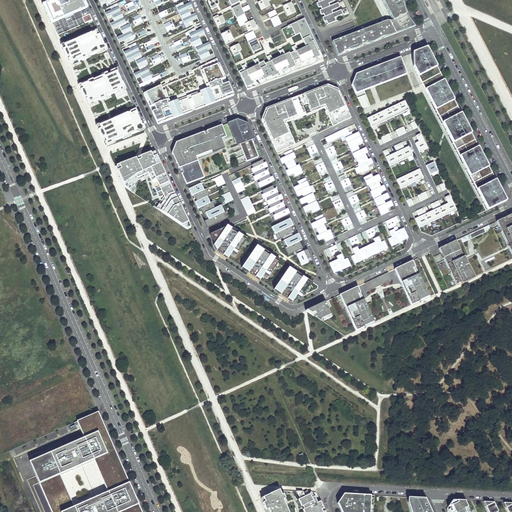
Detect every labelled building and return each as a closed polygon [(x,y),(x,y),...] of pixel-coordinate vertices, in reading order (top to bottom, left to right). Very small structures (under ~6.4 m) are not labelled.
[(57,0),(53,0),(45,4),(54,23),(66,18),(74,14),(86,9),(81,0),(63,0),(59,2),(57,0)] [(219,4),(217,0),(211,0),(208,2),(212,10),(217,7),(216,5),(219,4)] [(270,6),(267,0),(263,0),(259,2),(258,3),(261,10),(270,6)] [(329,6),(327,2),(333,0),(323,0),(318,2),(316,3),(318,7),(320,6),(321,9),(329,6)] [(379,0),(392,21),(387,21),(378,24),(360,31),(342,38),(332,42),(338,56),(347,51),(356,49),(365,44),(374,42),(383,37),(392,36),(397,33),(415,27),(407,17),(406,17),(402,7),(403,7),(403,6),(401,5),(397,0),(379,0)] [(188,9),(193,7),(190,3),(184,5),(183,2),(176,6),(179,13),(188,9)] [(296,12),(291,2),(283,7),(285,11),(287,16),(296,12)] [(321,9),(319,10),(321,14),(323,13),(324,16),(332,13),(330,10),(339,6),(339,5),(337,2),(329,6),(321,9)] [(121,11),(117,3),(110,7),(112,10),(105,13),(107,17),(112,15),(121,11)] [(45,4),(43,5),(51,24),(54,23),(45,4)] [(240,5),(232,9),(243,33),(256,27),(253,20),(248,22),(243,12),(250,9),(248,5),(241,8),(240,5)] [(188,9),(179,13),(182,20),(191,15),(188,9)] [(335,20),(334,17),(342,14),(342,13),(340,9),(332,13),(324,16),(322,17),(324,21),(326,20),(327,24),(335,20)] [(112,15),(115,21),(124,17),(121,11),(112,15)] [(198,18),(195,13),(191,15),(182,20),(186,27),(193,24),(192,21),(198,18)] [(92,21),(89,15),(82,19),(84,25),(92,21)] [(218,16),(213,18),(217,27),(225,23),(222,16),(218,18),(218,16)] [(277,16),(270,19),(274,27),(281,24),(277,16)] [(115,21),(110,23),(112,28),(119,25),(120,28),(127,25),(124,17),(115,21)] [(238,72),(246,88),(270,77),(271,78),(290,69),(291,71),(322,57),(310,33),(310,31),(307,32),(305,28),(308,27),(304,19),(288,27),(288,28),(291,26),(296,35),(299,34),(301,33),(304,39),(306,38),(309,45),(306,47),(305,45),(297,49),(300,55),(296,56),(293,51),(289,53),(288,51),(284,53),(287,58),(283,60),(280,55),(272,59),(274,64),(271,66),(268,60),(264,62),(263,60),(259,63),(261,68),(258,70),(256,66),(247,70),(249,74),(246,76),(243,70),(238,72)] [(127,25),(120,28),(123,34),(130,31),(132,30),(129,24),(127,25)] [(288,28),(288,27),(281,30),(286,40),(296,35),(291,26),(288,28)] [(198,36),(205,33),(203,28),(196,31),(195,28),(188,31),(192,39),(198,36)] [(123,34),(117,37),(119,42),(125,39),(127,42),(134,39),(130,31),(123,34)] [(233,39),(229,31),(221,35),(226,44),(234,40),(233,40),(233,39)] [(253,31),(245,35),(253,53),(261,49),(253,31)] [(85,40),(81,42),(80,39),(78,40),(70,44),(64,46),(66,49),(63,50),(67,59),(69,58),(70,58),(72,64),(78,62),(82,60),(90,56),(96,54),(100,52),(99,50),(106,47),(105,45),(100,34),(97,36),(95,32),(94,33),(87,36),(84,37),(85,40)] [(304,39),(301,33),(299,34),(305,45),(306,47),(309,45),(306,38),(304,39)] [(195,45),(201,42),(198,36),(192,39),(189,40),(193,46),(195,45)] [(61,46),(63,50),(66,49),(64,46),(70,44),(69,42),(61,46)] [(203,45),(201,42),(195,45),(198,53),(207,49),(211,47),(209,42),(203,45)] [(124,52),(126,57),(139,51),(135,43),(128,46),(130,49),(124,52)] [(108,50),(106,45),(105,45),(106,47),(99,50),(100,52),(96,54),(97,55),(108,50)] [(241,51),(238,45),(230,49),(234,57),(239,55),(238,52),(241,51)] [(291,46),(293,51),(296,56),(300,55),(297,49),(295,45),(291,46)] [(412,65),(488,210),(506,201),(502,193),(484,158),(466,121),(465,121),(450,91),(433,58),(427,45),(412,51),(412,65)] [(207,49),(198,53),(201,59),(210,55),(207,49)] [(287,58),(284,53),(282,49),(278,50),(280,55),(283,60),(287,58)] [(143,58),(139,51),(126,57),(128,61),(134,59),(136,62),(143,58)] [(274,64),(272,59),(270,55),(266,56),(268,60),(271,66),(274,64)] [(399,56),(356,74),(354,80),(351,85),(355,92),(405,73),(399,56)] [(148,64),(145,57),(143,58),(136,62),(139,68),(146,65),(148,64)] [(323,59),(322,57),(291,71),(290,69),(271,78),(270,77),(246,88),(247,91),(260,86),(265,83),(285,77),(291,73),(310,67),(323,59)] [(79,64),(78,62),(72,64),(70,58),(69,58),(72,67),(79,64)] [(261,68),(259,63),(257,58),(253,60),(258,70),(261,68)] [(210,89),(204,91),(203,90),(199,91),(200,93),(191,97),(195,107),(205,104),(205,106),(215,102),(215,101),(214,99),(233,92),(226,79),(218,62),(218,63),(216,59),(201,66),(210,89)] [(134,74),(136,79),(140,77),(149,72),(146,65),(139,68),(140,71),(134,74)] [(201,66),(199,67),(207,88),(203,90),(204,91),(210,89),(201,66)] [(87,83),(81,85),(83,89),(80,90),(84,98),(86,98),(87,97),(90,103),(95,101),(99,99),(107,96),(114,92),(117,98),(127,93),(125,89),(122,82),(118,73),(116,70),(111,72),(108,73),(102,76),(93,80),(88,82),(87,83)] [(140,77),(143,83),(152,78),(149,72),(140,77)] [(143,83),(139,85),(141,88),(161,78),(159,75),(152,78),(143,83)] [(86,82),(78,85),(80,90),(83,89),(81,85),(87,83),(86,82)] [(173,101),(174,103),(168,105),(163,91),(161,85),(145,92),(150,101),(147,102),(151,109),(157,121),(172,115),(173,118),(183,114),(182,112),(192,109),(188,98),(178,101),(177,100),(173,101)] [(281,104),(265,110),(261,120),(276,151),(295,144),(286,123),(323,109),(333,125),(351,117),(338,90),(327,86),(309,93),(308,93),(282,103),(281,104)] [(165,90),(163,91),(168,105),(174,103),(173,101),(170,102),(165,90)] [(199,91),(177,100),(178,101),(188,98),(192,109),(195,107),(191,97),(200,93),(199,91)] [(223,99),(234,95),(233,92),(214,99),(215,101),(223,98),(223,99)] [(365,95),(357,98),(363,109),(370,105),(365,95)] [(90,103),(87,97),(86,98),(90,106),(96,104),(95,101),(90,103)] [(371,116),(367,118),(371,127),(408,109),(404,100),(402,101),(396,104),(386,109),(377,113),(371,116)] [(105,123),(99,125),(101,129),(98,130),(102,139),(103,138),(104,137),(107,143),(115,140),(123,137),(122,136),(127,134),(127,135),(131,134),(139,131),(138,129),(143,126),(141,121),(137,113),(136,111),(133,112),(133,111),(130,112),(122,116),(114,119),(105,123)] [(157,121),(158,124),(165,121),(173,118),(172,115),(157,121)] [(146,130),(142,121),(141,121),(143,126),(138,129),(139,131),(139,133),(146,130)] [(240,145),(247,162),(258,158),(252,141),(254,140),(247,125),(237,121),(227,124),(234,140),(235,139),(237,138),(240,145)] [(99,125),(105,123),(105,122),(96,125),(98,130),(101,129),(99,125)] [(176,144),(172,154),(186,185),(203,179),(196,160),(195,158),(216,150),(217,152),(225,149),(221,140),(226,138),(221,127),(206,132),(207,135),(204,136),(203,133),(176,144)] [(403,127),(396,131),(399,137),(406,133),(403,127)] [(352,133),(351,131),(342,135),(354,159),(355,159),(358,163),(356,164),(361,173),(369,170),(367,166),(372,163),(370,158),(367,159),(365,153),(367,152),(364,147),(360,149),(357,144),(362,141),(357,131),(352,133)] [(389,134),(381,138),(384,144),(392,140),(389,134)] [(420,134),(416,136),(419,142),(418,142),(415,144),(420,153),(427,149),(420,134)] [(107,143),(104,137),(103,138),(107,146),(116,143),(115,140),(107,143)] [(387,150),(383,152),(390,167),(413,156),(408,147),(407,147),(405,149),(402,143),(394,147),(397,152),(396,153),(391,155),(390,156),(387,150)] [(317,151),(314,144),(307,148),(310,154),(317,151)] [(336,152),(333,146),(325,149),(328,155),(336,152)] [(287,155),(279,158),(282,164),(285,163),(288,169),(285,170),(289,178),(293,176),(294,178),(303,173),(298,164),(296,165),(293,159),(296,158),(291,149),(286,152),(287,155)] [(216,150),(195,158),(196,160),(217,152),(216,150)] [(156,209),(188,230),(191,229),(155,152),(140,158),(141,160),(137,162),(136,159),(119,166),(121,171),(118,172),(125,188),(130,192),(138,181),(145,177),(143,173),(146,171),(149,176),(151,175),(154,180),(151,181),(159,198),(163,196),(165,199),(162,200),(161,202),(156,209)] [(261,189),(275,182),(273,178),(271,179),(268,172),(266,173),(265,169),(268,168),(266,164),(264,165),(264,164),(263,161),(252,166),(254,170),(252,171),(255,178),(254,179),(256,183),(259,181),(260,184),(259,185),(261,189)] [(343,168),(340,161),(333,165),(336,171),(343,168)] [(326,169),(323,162),(315,166),(318,172),(326,169)] [(427,165),(426,166),(430,175),(438,171),(434,162),(427,165)] [(400,178),(396,180),(401,189),(423,178),(419,169),(413,172),(407,175),(400,178)] [(371,173),(363,177),(367,186),(368,185),(371,190),(369,191),(381,215),(389,212),(388,208),(393,206),(390,200),(385,202),(384,200),(389,198),(386,192),(381,194),(380,192),(385,190),(383,185),(380,186),(378,181),(380,180),(378,174),(372,176),(371,173)] [(293,187),(306,214),(311,212),(312,214),(320,210),(305,178),(297,181),(299,184),(293,187)] [(351,184),(348,178),(340,181),(343,187),(351,184)] [(334,187),(331,181),(324,184),(327,190),(334,187)] [(200,185),(189,190),(192,197),(194,196),(197,202),(195,203),(198,210),(200,209),(202,214),(203,215),(205,214),(206,215),(208,221),(204,223),(207,228),(208,230),(222,223),(225,221),(222,215),(224,214),(220,207),(218,209),(215,202),(213,203),(210,196),(212,195),(209,189),(203,192),(200,185)] [(274,218),(276,222),(290,215),(289,211),(287,212),(285,208),(284,204),(282,205),(280,202),(284,200),(282,196),(280,197),(279,194),(277,191),(277,190),(275,191),(273,187),(262,193),(264,196),(262,197),(264,201),(268,199),(269,202),(267,203),(269,207),(271,210),(269,211),(271,215),(274,214),(276,217),(274,218)] [(425,192),(418,196),(421,202),(428,198),(425,192)] [(359,201),(356,194),(348,198),(351,204),(359,201)] [(418,217),(415,219),(419,227),(456,210),(449,195),(445,197),(448,203),(446,204),(442,206),(441,206),(438,200),(430,204),(433,210),(432,210),(427,213),(426,213),(423,207),(416,211),(419,217),(418,217)] [(343,205),(340,199),(332,202),(335,209),(343,205)] [(366,217),(363,210),(356,214),(359,220),(366,217)] [(511,213),(496,221),(511,254),(511,213)] [(310,223),(320,244),(333,238),(329,229),(326,230),(324,225),(327,223),(322,214),(315,217),(316,220),(310,223)] [(352,223),(349,217),(341,220),(344,227),(352,223)] [(392,218),(386,221),(389,229),(396,225),(392,218)] [(278,233),(280,239),(293,233),(291,227),(293,226),(290,219),(272,227),(275,234),(278,233)] [(467,235),(461,238),(463,243),(491,230),(488,225),(467,235)] [(242,237),(243,237),(238,233),(237,234),(231,230),(231,229),(227,226),(226,227),(224,228),(211,234),(216,245),(218,249),(217,251),(223,255),(225,253),(229,256),(232,252),(234,250),(238,253),(246,240),(242,237)] [(388,238),(392,247),(400,243),(399,242),(408,238),(403,227),(395,231),(394,229),(388,231),(391,237),(388,238)] [(372,228),(366,231),(370,238),(376,235),(372,228)] [(301,241),(298,234),(279,243),(283,249),(286,248),(288,254),(291,253),(301,248),(299,242),(301,241)] [(355,235),(349,238),(352,246),(359,243),(355,235)] [(352,255),(355,263),(387,248),(384,240),(380,242),(378,236),(373,239),(374,241),(358,248),(357,246),(352,249),(354,254),(352,255)] [(475,278),(474,276),(464,256),(463,257),(456,240),(439,248),(430,252),(448,288),(460,282),(461,284),(475,278)] [(335,245),(329,248),(332,255),(339,252),(335,245)] [(263,251),(256,246),(242,267),(249,271),(248,273),(255,277),(256,275),(258,276),(261,278),(264,273),(265,271),(270,274),(278,262),(274,259),(274,258),(269,255),(269,256),(262,252),(263,251)] [(301,248),(291,253),(293,257),(296,255),(302,252),(301,248)] [(302,252),(296,255),(301,266),(308,263),(307,261),(310,259),(311,259),(307,250),(302,252)] [(329,262),(334,273),(351,265),(347,258),(344,259),(341,253),(335,256),(337,258),(329,262)] [(412,261),(394,269),(397,276),(400,275),(403,282),(401,283),(405,292),(408,291),(411,297),(409,298),(411,302),(413,302),(414,305),(420,302),(419,301),(429,297),(425,289),(423,285),(419,275),(416,276),(413,269),(415,268),(412,261)] [(295,272),(289,268),(275,289),(274,290),(281,295),(287,299),(292,302),(293,301),(297,295),(301,298),(302,296),(311,284),(312,282),(308,279),(307,280),(302,277),(303,275),(296,271),(295,272)] [(380,277),(383,284),(392,280),(388,273),(383,275),(382,276),(380,277)] [(379,277),(365,284),(366,288),(376,283),(376,287),(381,285),(379,277)] [(376,283),(366,288),(366,292),(376,287),(376,283)] [(358,287),(340,296),(343,302),(345,301),(349,308),(346,309),(349,316),(352,315),(355,321),(353,322),(356,328),(358,327),(359,330),(365,327),(364,327),(374,322),(364,300),(361,301),(358,294),(361,293),(358,287)] [(408,291),(405,292),(411,306),(414,305),(413,302),(411,302),(409,298),(411,297),(408,291)] [(315,316),(320,320),(331,315),(325,303),(307,311),(315,316)] [(352,315),(349,316),(356,331),(359,330),(358,327),(356,328),(353,322),(355,321),(352,315)] [(88,446),(54,461),(52,456),(45,459),(44,456),(30,462),(52,511),(107,511),(106,509),(117,504),(121,511),(138,504),(132,490),(112,444),(98,412),(77,421),(88,446)] [(288,511),(279,490),(263,497),(265,502),(263,503),(266,510),(268,509),(269,511),(288,511)] [(325,511),(321,502),(313,505),(312,503),(311,502),(315,500),(311,492),(304,495),(302,492),(296,491),(300,500),(298,501),(301,508),(302,507),(304,510),(303,511),(325,511)] [(339,500),(337,503),(341,511),(369,511),(371,495),(343,494),(339,500)] [(431,511),(425,498),(411,498),(408,497),(408,502),(410,511),(431,511)] [(470,511),(465,501),(452,500),(446,509),(447,511),(470,511)] [(488,511),(498,511),(494,502),(486,506),(488,511)]
